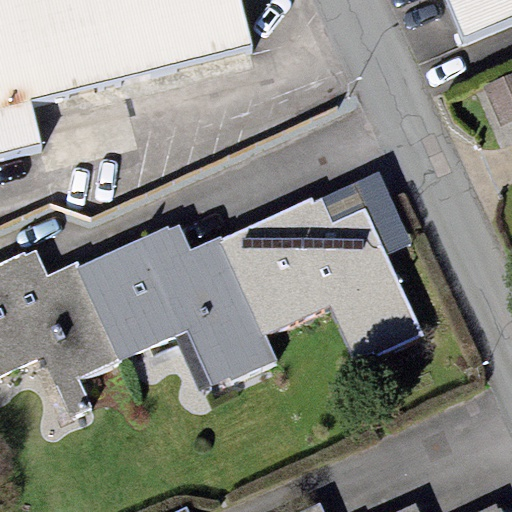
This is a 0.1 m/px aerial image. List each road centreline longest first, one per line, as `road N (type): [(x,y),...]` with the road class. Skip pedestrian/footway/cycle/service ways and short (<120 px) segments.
road 1 (residential): [(344,0),(400,134),(511,359)]
road 2 (unknown): [(272,511),(511,408)]
